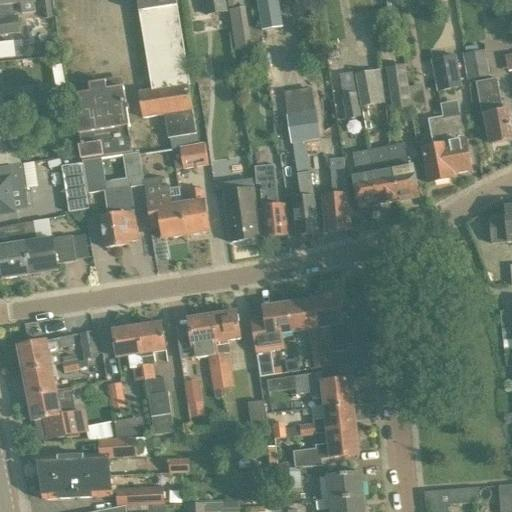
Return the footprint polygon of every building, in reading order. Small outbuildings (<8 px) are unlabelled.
[(50,0),(41,0),(45,20),(54,18),(50,0)] [(168,139),(170,138),(196,134),(189,87),(190,87),(175,0),(137,0),(152,91),(139,93),(144,119),(164,115),(168,139)] [(224,0),(202,0),(204,9),(226,5),(224,0)] [(282,28),(277,0),(256,0),(262,32),(282,28)] [(35,2),(21,4),(22,15),(36,13),(35,2)] [(249,49),(247,7),(234,8),(236,49),(249,49)] [(0,35),(19,33),(18,16),(14,16),(0,17),(0,35)] [(463,35),(471,78),(495,74),(486,31),(463,35)] [(0,56),(19,56),(18,41),(0,41),(0,56)] [(431,61),(437,94),(463,89),(456,56),(431,61)] [(387,68),(394,111),(412,108),(405,65),(387,68)] [(375,72),(357,75),(363,108),(381,105),(375,72)] [(363,108),(357,75),(338,79),(346,120),(362,117),(357,94),(359,93),(361,108),(363,108)] [(482,117),(486,116),(492,145),(511,141),(511,124),(509,111),(500,113),(494,80),(475,84),(482,117)] [(90,85),(91,93),(72,96),(82,161),(134,153),(127,110),(129,110),(129,105),(127,106),(124,88),(107,90),(106,83),(90,85)] [(0,105),(35,101),(34,89),(23,90),(23,89),(0,91),(0,105)] [(66,116),(63,99),(45,102),(48,119),(66,116)] [(459,103),(441,106),(455,175),(472,171),(459,103)] [(455,175),(441,106),(443,119),(429,121),(434,147),(422,149),(428,184),(455,179),(454,175),(455,175)] [(315,113),(302,115),(306,142),(307,152),(321,150),(319,140),(320,140),(316,113),(315,113)] [(0,152),(14,150),(9,114),(0,115),(0,152)] [(306,142),(302,115),(287,117),(292,144),(306,142)] [(170,138),(172,150),(206,145),(205,145),(198,146),(196,134),(170,138)] [(206,145),(172,150),(176,171),(209,165),(206,145)] [(405,145),(388,148),(398,202),(420,198),(414,167),(409,168),(405,145)] [(388,148),(370,151),(379,206),(398,202),(388,148)] [(379,206),(370,151),(353,154),(357,177),(352,178),(358,210),(379,206)] [(334,196),(322,197),(326,233),(352,231),(347,175),(345,175),(344,160),(331,161),(334,196)] [(0,214),(15,212),(12,191),(25,189),(22,164),(0,167),(0,214)] [(82,164),(62,168),(65,185),(85,182),(82,164)] [(256,184),(260,184),(265,239),(288,237),(285,206),(278,206),(274,166),(255,168),(256,184)] [(301,199),(294,200),(298,236),(320,234),(312,172),(298,174),(301,199)] [(187,236),(182,205),(173,206),(169,187),(163,188),(161,178),(144,181),(151,229),(160,228),(162,240),(187,236)] [(253,180),(223,185),(230,244),(261,239),(253,180)] [(129,243),(138,241),(130,187),(105,190),(109,215),(100,217),(105,249),(129,246),(129,243)] [(191,203),(182,205),(187,236),(210,233),(205,202),(204,202),(202,190),(189,192),(191,203)] [(511,243),(511,207),(506,208),(507,217),(490,218),(492,246),(511,243)] [(49,220),(22,225),(30,276),(58,272),(57,265),(76,262),(73,237),(53,240),(49,220)] [(30,276),(22,225),(0,229),(0,246),(0,248),(0,259),(3,280),(30,276)] [(339,297),(314,301),(319,330),(330,328),(333,348),(354,345),(351,321),(343,322),(339,297)] [(314,301),(290,305),(294,333),(308,331),(313,370),(325,368),(323,355),(323,354),(322,354),(319,330),(314,301)] [(294,333),(290,305),(264,308),(268,336),(255,338),(261,378),(274,376),(271,353),(285,351),(283,335),(294,333)] [(237,312),(213,316),(224,390),(234,388),(229,354),(230,354),(228,342),(242,339),(237,312)] [(213,316),(189,320),(190,325),(193,347),(195,359),(209,357),(214,391),(223,390),(224,390),(213,316)] [(115,331),(114,332),(118,359),(130,357),(132,370),(133,370),(135,383),(145,381),(137,328),(129,329),(128,323),(114,325),(115,331)] [(162,324),(137,328),(145,381),(146,381),(155,380),(155,379),(153,365),(155,365),(154,353),(166,351),(162,324)] [(80,334),(84,360),(98,357),(94,332),(80,334)] [(18,348),(23,374),(51,368),(51,367),(59,365),(57,354),(61,353),(60,349),(74,346),(72,337),(18,348)] [(350,364),(347,351),(323,355),(325,368),(350,364)] [(62,364),(64,374),(80,371),(78,361),(62,364)] [(23,374),(28,399),(57,393),(51,368),(23,374)] [(321,373),(275,381),(276,392),(296,390),(297,395),(311,394),(311,397),(323,396),(325,408),(353,405),(350,380),(322,383),(321,373)] [(187,385),(190,406),(200,404),(197,383),(187,385)] [(108,386),(112,411),(126,409),(121,384),(108,386)] [(57,393),(28,399),(33,423),(35,423),(39,443),(89,433),(84,411),(74,413),(72,402),(59,404),(57,393)] [(166,393),(149,396),(155,435),(174,432),(168,393),(166,393)] [(248,404),(252,429),(266,427),(262,402),(248,404)] [(312,426),(299,427),(300,437),(327,434),(355,431),(353,405),(325,408),(326,420),(314,421),(314,425),(312,426)] [(129,417),(129,429),(148,429),(148,417),(129,417)] [(355,431),(327,434),(328,446),(320,447),(317,450),(293,452),(296,469),(321,468),(320,459),(358,456),(355,431)] [(146,439),(99,441),(100,457),(110,456),(110,459),(147,457),(146,439)] [(100,457),(38,460),(41,480),(111,478),(110,459),(110,456),(100,457)] [(189,460),(169,461),(170,474),(189,474),(189,460)] [(276,480),(267,470),(255,481),(263,491),(276,480)] [(302,470),(280,471),(280,490),(302,490),(302,470)] [(316,502),(363,497),(360,473),(325,477),(328,501),(316,502)] [(111,478),(41,480),(44,501),(112,498),(111,478)] [(511,511),(511,500),(511,487),(499,488),(500,511),(511,511)] [(163,488),(116,490),(117,508),(126,508),(164,506),(163,488)] [(450,491),(424,493),(426,510),(451,509),(450,506),(480,503),(479,488),(450,491)] [(329,510),(329,511),(364,511),(363,497),(316,502),(317,511),(329,510)] [(239,511),(239,503),(221,504),(221,511),(239,511)]
